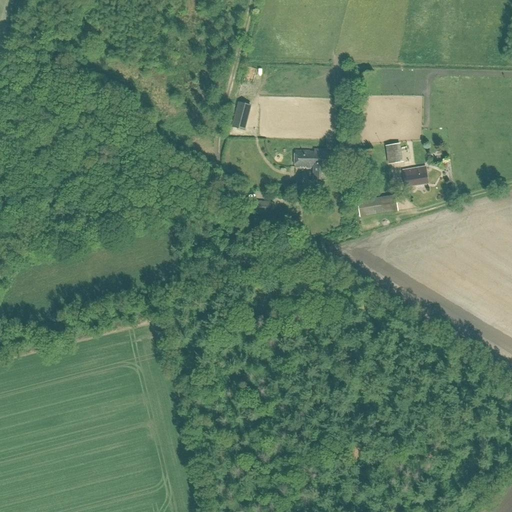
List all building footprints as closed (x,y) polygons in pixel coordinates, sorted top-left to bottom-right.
[(235,128),(246,131),(252,105),(241,103),(235,128)] [(346,139),(346,148),(356,148),(356,139),(346,139)] [(389,165),(404,163),(402,144),(387,146),(389,165)] [(329,164),(328,150),(316,151),(316,152),(296,152),(297,169),(316,169),(316,181),(329,181),(329,164)] [(427,168),(406,171),(403,171),(405,187),(429,183),(427,168)] [(370,200),(369,194),(357,196),(361,218),(399,212),(396,196),(370,200)] [(273,214),(274,203),(258,202),(257,213),(273,214)]
